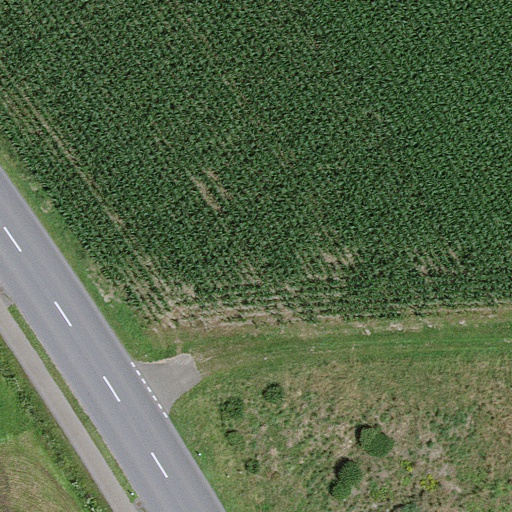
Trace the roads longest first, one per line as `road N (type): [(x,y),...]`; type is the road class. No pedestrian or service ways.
road 1 (track): [(511,347),(237,367),(111,395)]
road 2 (secondary): [(0,234),(180,511)]
